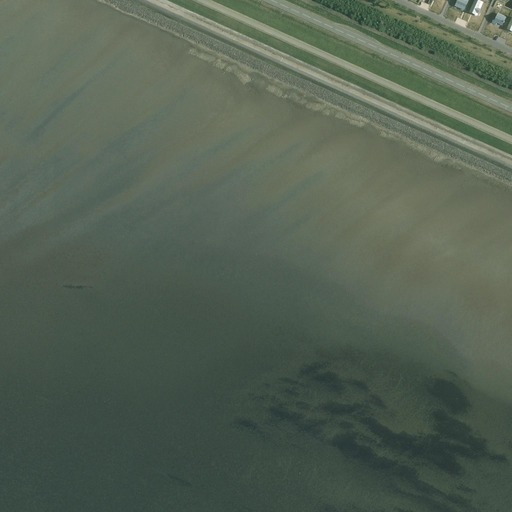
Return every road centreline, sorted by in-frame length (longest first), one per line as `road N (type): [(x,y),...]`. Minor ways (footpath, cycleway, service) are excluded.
road 1 (unclassified): [(511,137),(207,0)]
road 2 (trunk): [(511,108),(271,0)]
